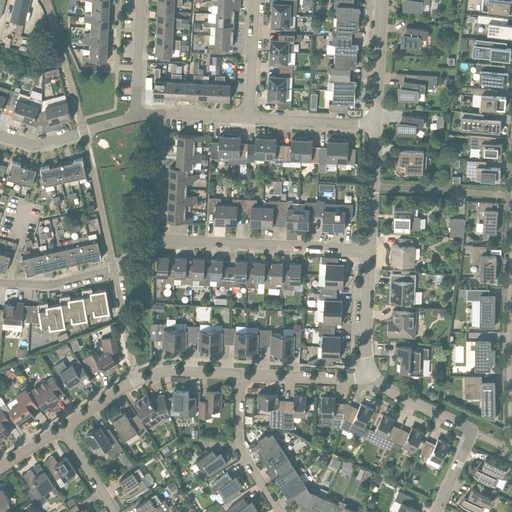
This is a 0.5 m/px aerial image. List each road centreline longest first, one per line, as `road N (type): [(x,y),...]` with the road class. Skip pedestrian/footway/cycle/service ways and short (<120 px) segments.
road 1 (residential): [(150,244),(370,250)]
road 2 (residential): [(61,429),(155,374),(240,374)]
road 3 (residential): [(0,284),(51,285),(113,268),(150,244)]
road 4 (residential): [(279,511),(238,443),(240,374)]
road 5 (residential): [(0,135),(43,144),(133,115)]
road 6 (residential): [(150,244),(156,115)]
road 7 (residential): [(240,374),(355,379),(367,372)]
road 8 (residential): [(246,120),(373,127)]
road 9 (residential): [(373,127),(380,0)]
road 10 (residential): [(370,250),(373,127)]
road 11 (residential): [(367,372),(370,250)]
road 12 (residential): [(367,372),(390,393),(470,433)]
road 13 (residential): [(246,120),(252,0)]
